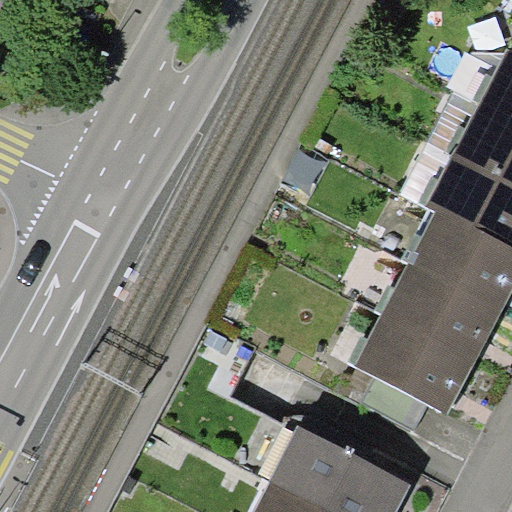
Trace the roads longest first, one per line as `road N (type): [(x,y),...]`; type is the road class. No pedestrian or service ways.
road 1 (secondary): [(0,416),(114,207)]
road 2 (secondary): [(114,207),(224,0)]
road 3 (residential): [(114,207),(0,160)]
